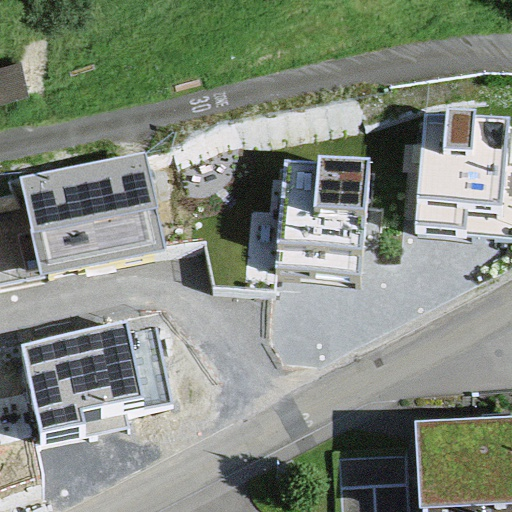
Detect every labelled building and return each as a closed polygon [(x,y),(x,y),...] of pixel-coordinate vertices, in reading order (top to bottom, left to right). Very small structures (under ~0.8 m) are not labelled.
[(34,63),(0,71),(0,101),(40,92),(34,63)] [(509,121),(425,113),(414,228),(499,235),(509,121)] [(146,152),(22,176),(41,273),(165,249),(146,152)] [(368,165),(284,159),(277,270),(361,276),(368,165)] [(153,315),(22,342),(40,431),(86,422),(83,409),(169,391),(153,315)] [(511,511),(511,437),(450,440),(421,442),(424,511),(511,511)]
